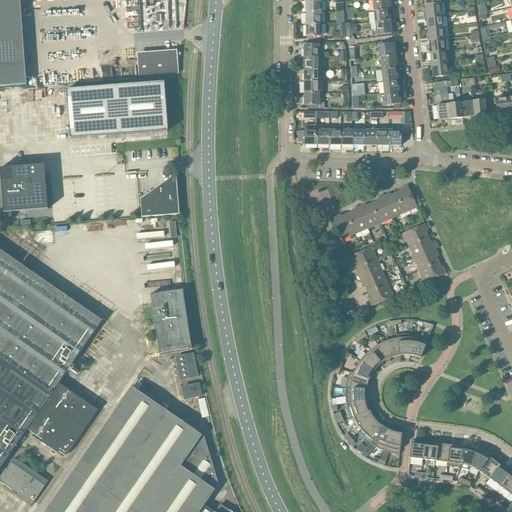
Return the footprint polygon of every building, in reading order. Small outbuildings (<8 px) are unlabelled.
[(0,0),(0,86),(26,85),(24,56),(20,0),(0,0)] [(322,0),(306,0),(306,13),(322,12),(322,0)] [(371,0),(373,11),(389,9),(387,0),(371,0)] [(426,18),(442,16),(441,4),(424,6),(426,18)] [(375,23),(390,22),(389,9),(373,11),(374,23),(375,23)] [(306,25),(322,24),(322,12),(306,13),(306,25)] [(427,29),(443,28),(442,16),(426,18),(427,29)] [(374,23),(370,24),(371,31),(371,36),(392,34),(390,22),(375,23),(374,23)] [(322,24),(306,25),(306,37),(322,37),(322,24)] [(353,24),(347,24),(346,24),(347,38),(357,37),(357,25),(353,25),(353,24)] [(481,28),(480,28),(482,35),(489,34),(487,27),(481,28)] [(428,42),(445,40),(443,28),(427,29),(428,42)] [(430,53),(446,51),(445,40),(428,42),(430,53)] [(379,58),(395,56),(394,44),(378,45),(379,58)] [(304,57),(320,57),(320,45),(303,45),(304,57)] [(431,65),(447,63),(446,51),(430,53),(431,65)] [(173,54),(137,57),(139,77),(174,74),(173,54)] [(381,70),(397,68),(395,56),(379,58),(381,70)] [(320,57),(304,57),(304,69),(320,70),(320,57)] [(453,69),(448,69),(447,63),(431,65),(433,78),(454,75),(453,69)] [(382,81),(398,80),(397,68),(381,70),(382,81)] [(320,70),(304,69),(304,81),(320,81),(320,70)] [(383,94),(399,92),(398,80),(382,81),(383,94)] [(320,81),(304,81),(304,93),(320,93),(320,81)] [(446,82),(434,83),(434,89),(435,95),(441,95),(447,94),(446,88),(446,82)] [(164,83),(67,90),(70,139),(168,132),(164,83)] [(399,92),(383,94),(385,106),(401,104),(399,92)] [(320,93),(304,93),(304,106),(307,106),(320,106),(320,98),(324,98),(324,94),(320,94),(320,93)] [(442,105),(436,105),(438,121),(450,120),(448,104),(447,94),(441,95),(442,105)] [(509,113),(507,97),(495,99),(497,114),(509,113)] [(472,101),(474,117),(486,115),(485,100),(472,101)] [(474,117),(472,101),(460,103),(462,118),(474,117)] [(454,103),(448,104),(450,120),(462,118),(460,103),(459,102),(455,102),(454,103)] [(304,130),(304,131),(304,141),(304,143),(304,145),(316,145),(317,129),(317,125),(304,125),(304,130)] [(328,145),(328,130),(317,129),(316,145),(328,145)] [(340,145),(340,130),(328,130),(328,145),(340,145)] [(352,145),(352,130),(340,130),(340,145),(352,145)] [(364,146),(364,130),(352,130),(352,145),(364,146)] [(376,146),(376,130),(364,130),(364,146),(376,146)] [(388,146),(389,130),(376,130),(376,146),(388,146)] [(389,130),(388,146),(401,146),(401,130),(389,130)] [(44,165),(0,168),(0,170),(3,213),(48,209),(44,165)] [(179,215),(176,174),(140,200),(142,218),(179,215)] [(396,193),(404,213),(417,208),(408,186),(400,189),(401,191),(396,193)] [(383,197),(392,219),(404,213),(396,193),(391,196),(390,194),(383,197)] [(371,204),(380,224),(392,219),(383,197),(375,200),(376,202),(371,204)] [(358,207),(368,229),(380,224),(371,204),(366,206),(365,204),(358,207)] [(347,215),(355,234),(368,229),(358,207),(351,211),(352,212),(347,215)] [(355,234),(347,215),(342,217),(341,215),(333,218),(343,240),(355,234)] [(169,222),(171,238),(177,238),(175,222),(169,222)] [(408,246),(428,238),(426,232),(427,232),(424,224),(403,233),(408,246)] [(413,258),(435,249),(432,242),(430,243),(428,238),(408,246),(413,258)] [(357,268),(377,260),(371,247),(350,257),(353,264),(355,263),(357,268)] [(419,271),(438,262),(436,257),(438,256),(435,249),(413,258),(419,271)] [(0,250),(0,468),(12,451),(27,430),(42,440),(41,442),(57,453),(58,451),(65,456),(97,410),(58,384),(102,321),(0,250)] [(377,260),(357,268),(359,273),(357,274),(360,281),(382,272),(377,260)] [(438,262),(419,271),(424,283),(446,274),(442,266),(441,267),(438,262)] [(382,272),(360,281),(363,289),(365,288),(367,293),(387,284),(382,272)] [(387,284),(367,293),(370,298),(368,299),(371,306),(393,297),(387,284)] [(150,295),(159,353),(191,349),(182,290),(150,295)] [(396,336),(396,339),(398,356),(401,356),(403,356),(407,356),(410,356),(412,335),(408,335),(404,335),(400,335),(396,336)] [(412,335),(410,356),(412,356),(416,357),(417,358),(420,359),(428,339),(425,338),(420,337),(416,336),(412,335)] [(383,343),(390,359),(392,358),(394,357),(396,357),(398,356),(396,339),(393,340),(390,341),(386,342),(383,343)] [(370,351),(381,364),(382,363),(384,362),(385,361),(388,360),(390,359),(383,343),(379,345),(376,346),(373,349),(370,351)] [(360,361),(374,372),(375,370),(377,368),(379,366),(381,364),(370,351),(367,353),(365,356),(362,358),(360,361)] [(175,357),(180,381),(198,377),(193,353),(175,357)] [(353,374),(369,380),(370,378),(371,376),(372,373),(374,372),(360,361),(359,362),(358,364),(356,367),(355,369),(354,371),(353,374)] [(345,389),(349,389),(366,392),(366,389),(367,388),(367,386),(368,383),(368,382),(369,380),(353,374),(350,372),(349,374),(348,376),(348,378),(347,380),(346,382),(346,384),(346,387),(345,389)] [(181,387),(184,400),(202,397),(199,383),(181,387)] [(204,437),(202,436),(131,387),(44,511),(231,511),(220,504),(214,511),(213,511),(204,505),(218,484),(204,437)] [(349,403),(366,401),(366,399),(366,396),(366,394),(366,392),(349,389),(349,392),(349,394),(349,396),(349,400),(349,401),(349,403)] [(353,418),(369,411),(368,409),(367,406),(367,405),(367,403),(366,401),(349,403),(350,406),(350,408),(351,410),(351,412),(352,414),(353,416),(353,418)] [(361,430),(375,420),(373,418),(371,415),(370,412),(369,411),(353,418),(355,421),(357,424),(359,428),(361,430)] [(371,440),(381,426),(379,424),(377,423),(376,422),(375,420),(361,430),(363,433),(365,435),(368,438),(371,440)] [(383,451),(391,432),(388,431),(386,429),(383,428),(381,426),(371,440),(369,443),(373,446),(376,447),(382,451),(383,451)] [(399,455),(401,434),(398,434),(395,433),(393,432),(391,432),(383,451),(386,452),(388,453),(390,453),(392,454),(395,454),(399,455)] [(423,460),(425,443),(411,441),(409,459),(423,460)] [(435,461),(437,444),(425,443),(423,460),(435,461)] [(360,444),(357,449),(362,453),(365,448),(360,444)] [(437,444),(435,461),(447,463),(446,466),(447,466),(450,446),(437,444)] [(461,464),(463,447),(458,447),(454,446),(450,446),(447,466),(461,468),(461,464)] [(477,451),(472,449),(467,448),(463,447),(461,464),(464,465),(467,466),(470,467),(477,451)] [(477,451),(470,467),(473,468),(476,469),(478,471),(480,473),(489,458),(485,455),(481,453),(477,451)] [(15,458),(0,479),(0,482),(32,504),(48,481),(15,458)] [(489,479),(500,465),(496,463),(493,460),(489,458),(480,473),(489,479)] [(499,487),(510,473),(500,465),(489,479),(499,487)] [(509,494),(511,490),(511,474),(510,473),(499,487),(509,494)]
